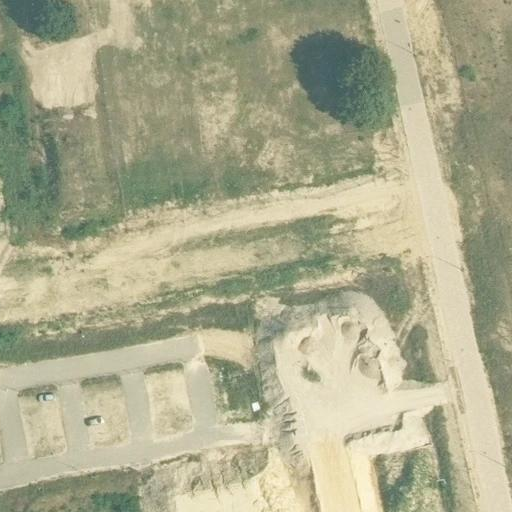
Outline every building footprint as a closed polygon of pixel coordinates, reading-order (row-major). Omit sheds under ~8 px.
[(485,0),(458,0),(464,25),(467,25),(467,24),(480,21),(483,33),(490,31),(488,20),(489,20),(485,0)] [(511,11),(509,0),(485,0),(489,20),(491,20),(491,19),(503,16),(506,28),(511,26),(511,17),(511,15),(511,14),(511,11)] [(511,76),(482,83),(482,86),(483,86),(486,101),(511,94),(511,76)] [(511,94),(486,101),(490,117),(511,111),(511,94)] [(511,111),(490,117),(494,133),(511,129),(511,111)] [(511,129),(494,133),(497,150),(511,146),(511,129)] [(511,146),(497,150),(501,165),(500,165),(500,168),(511,166),(511,146)]
